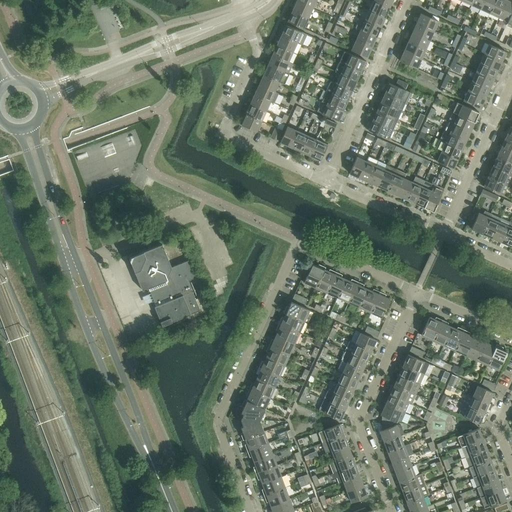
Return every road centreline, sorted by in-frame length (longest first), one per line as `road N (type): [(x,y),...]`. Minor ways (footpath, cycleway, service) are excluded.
road 1 (secondary): [(19,130),(65,266),(150,456)]
road 2 (secondary): [(150,456),(32,126)]
road 3 (residential): [(251,511),(219,423),(301,240)]
road 4 (residential): [(392,511),(362,416),(416,292)]
road 5 (residential): [(326,183),(227,132),(257,51),(246,16)]
road 6 (residential): [(242,17),(37,89)]
road 7 (residential): [(43,102),(242,17)]
road 8 (residential): [(326,183),(408,0)]
road 9 (residential): [(442,234),(511,78)]
road 10 (residential): [(442,234),(326,183)]
road 11 (residential): [(416,292),(301,240)]
